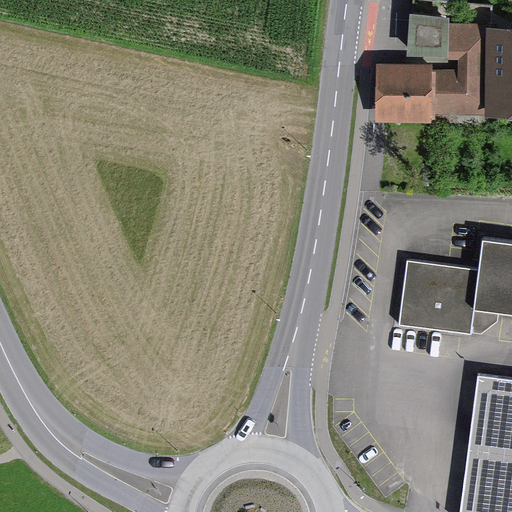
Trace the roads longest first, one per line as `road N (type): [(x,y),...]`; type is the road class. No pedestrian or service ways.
road 1 (primary): [(292,349),(311,275),(352,0)]
road 2 (secondary): [(208,466),(183,470),(95,445),(69,446)]
road 3 (secondary): [(0,341),(40,417),(69,446)]
